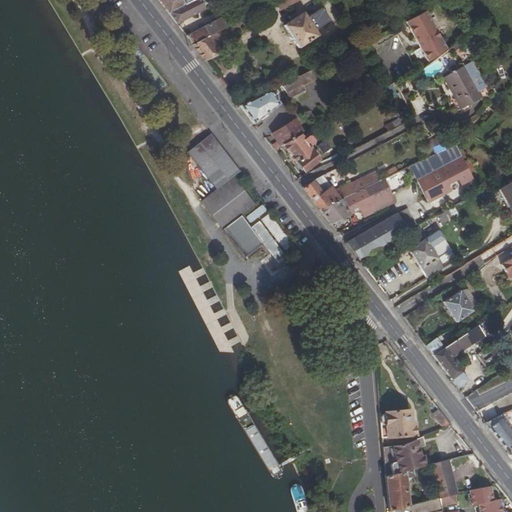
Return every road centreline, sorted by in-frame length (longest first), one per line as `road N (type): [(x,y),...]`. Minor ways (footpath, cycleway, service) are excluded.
road 1 (primary): [(138,0),(360,286)]
road 2 (primary): [(511,481),(360,286)]
road 3 (residential): [(360,286),(380,511)]
